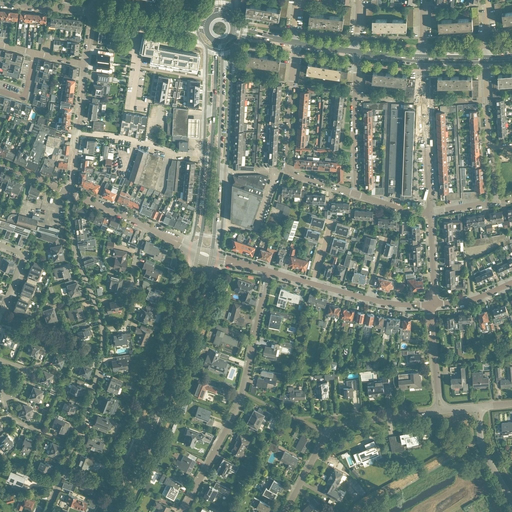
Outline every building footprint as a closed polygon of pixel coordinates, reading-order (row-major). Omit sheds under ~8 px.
[(262,18),(264,7),(247,5),(247,8),(246,11),(246,15),(262,18)] [(280,14),(281,11),(281,10),(264,7),(262,18),(279,20),(280,16),(280,14)] [(511,22),(511,12),(502,13),(502,14),(503,17),(503,20),(503,24),(511,22)] [(327,15),(310,14),(309,17),(309,20),(309,24),(326,26),(327,15)] [(343,28),(343,24),(343,21),(344,18),(344,17),(327,15),(326,26),(343,28)] [(55,27),(56,18),(51,17),(51,18),(48,18),(47,26),(55,27)] [(473,25),(472,22),(472,19),(472,18),(455,19),(456,30),(473,29),(473,25)] [(390,30),(390,19),(373,19),(373,20),(373,23),(373,26),(373,30),(390,30)] [(407,30),(407,27),(407,24),(407,21),(407,20),(390,19),(390,30),(407,30)] [(456,30),(455,19),(438,20),(438,21),(438,24),(439,27),(439,31),(456,30)] [(116,40),(111,34),(112,31),(99,29),(98,41),(107,43),(106,47),(109,51),(114,52),(115,44),(116,40)] [(142,39),(140,49),(143,49),(143,52),(152,53),(150,62),(196,70),(199,54),(157,47),(158,39),(144,36),(144,39),(142,39)] [(78,53),(78,48),(69,47),(68,47),(67,55),(75,55),(75,53),(78,53)] [(0,61),(1,62),(2,56),(6,57),(5,63),(9,64),(10,60),(11,56),(12,52),(0,49),(0,61)] [(97,53),(97,60),(109,62),(108,62),(109,56),(113,56),(114,52),(103,51),(102,54),(97,53)] [(10,60),(9,64),(20,66),(20,67),(21,67),(23,59),(22,59),(23,55),(12,52),(11,56),(16,57),(15,61),(10,60)] [(262,66),(264,56),(247,53),(246,57),(246,60),(246,63),(245,63),(246,63),(262,66)] [(279,69),(280,68),(280,65),(280,62),(281,58),(264,56),(262,66),(279,69)] [(37,63),(36,70),(40,71),(41,66),(45,66),(44,72),(48,73),(51,62),(39,59),(38,63),(37,63)] [(97,60),(98,61),(97,67),(102,68),(101,72),(112,73),(112,69),(109,68),(109,62),(97,60)] [(0,67),(3,68),(2,74),(6,75),(7,71),(8,67),(9,64),(5,63),(1,62),(0,61),(0,67)] [(323,75),(325,65),(308,62),(307,66),(307,69),(307,72),(323,75)] [(7,71),(6,75),(15,77),(18,78),(20,70),(20,67),(20,66),(9,64),(8,67),(14,68),(13,72),(7,71)] [(70,66),(66,65),(65,75),(68,75),(76,76),(77,68),(70,67),(70,66)] [(340,78),(341,74),(341,71),(342,68),(325,65),(323,75),(340,78)] [(36,74),(34,81),(39,83),(40,77),(44,78),(43,84),(47,84),(49,75),(50,73),(48,73),(44,72),(40,71),(36,70),(38,71),(37,72),(37,74),(36,74)] [(389,83),(390,73),(373,72),(373,75),(372,78),(372,81),(372,82),(389,83)] [(103,89),(103,86),(106,84),(106,82),(108,82),(109,75),(97,73),(96,81),(97,81),(97,85),(94,84),(92,95),(102,96),(103,92),(103,93),(104,92),(105,92),(105,91),(105,90),(105,89),(104,89),(103,89)] [(407,78),(407,75),(390,73),(389,83),(406,85),(407,78)] [(511,83),(511,74),(498,75),(498,79),(499,82),(499,85),(511,83)] [(75,80),(73,80),(73,77),(64,76),(63,79),(67,79),(66,84),(66,85),(74,86),(75,80)] [(472,87),(472,86),(472,83),(472,80),(472,76),(455,77),(455,87),(472,87)] [(455,87),(455,77),(438,77),(438,80),(438,87),(455,87)] [(249,88),(250,82),(250,78),(239,78),(239,81),(238,81),(238,87),(246,87),(249,88)] [(414,98),(416,79),(407,78),(406,85),(405,97),(414,98)] [(35,85),(33,93),(38,94),(39,88),(43,89),(42,95),(46,96),(48,87),(48,85),(47,84),(43,84),(39,83),(34,81),(34,82),(37,82),(36,84),(36,86),(35,85)] [(282,91),(282,85),(274,84),(274,82),(271,81),(270,90),(273,90),(282,91)] [(311,92),(321,93),(322,89),(307,87),(307,92),(301,91),(300,97),(311,98),(311,92)] [(344,101),(344,95),(341,94),(342,92),(334,91),(333,99),(344,101)] [(34,97),(32,105),(33,105),(36,106),(38,100),(42,101),(40,107),(45,108),(47,98),(47,96),(46,96),(42,95),(38,94),(33,93),(35,94),(35,95),(35,97),(34,97)] [(10,100),(9,100),(6,99),(6,98),(0,95),(0,104),(0,103),(4,104),(2,110),(6,111),(10,100)] [(72,102),(73,96),(62,95),(60,103),(70,104),(70,102),(72,102)] [(89,103),(89,110),(97,111),(97,108),(99,108),(99,102),(103,102),(103,99),(93,98),(93,103),(89,103)] [(20,103),(17,102),(10,99),(9,100),(10,100),(6,111),(9,112),(11,106),(15,108),(13,114),(17,115),(20,103)] [(376,115),(376,109),(375,109),(372,109),(369,109),(369,102),(364,103),(363,103),(364,103),(364,109),(364,115),(374,115),(376,115)] [(28,118),(31,108),(32,107),(28,106),(28,105),(20,103),(17,115),(20,116),(22,110),(26,111),(24,117),(28,118)] [(408,106),(408,104),(404,103),(404,105),(391,105),(388,197),(388,195),(401,196),(400,198),(405,198),(405,195),(412,195),(412,188),(411,188),(411,183),(412,183),(412,174),(411,174),(412,169),(413,169),(413,160),(412,160),(412,158),(413,158),(413,154),(412,153),(412,148),(413,148),(414,144),(413,144),(413,141),(414,141),(414,132),(413,132),(413,127),(414,127),(414,119),(413,118),(414,113),(415,113),(415,107),(408,106)] [(60,104),(59,112),(60,112),(62,112),(71,113),(71,108),(70,108),(70,105),(63,104),(60,104)] [(478,116),(478,110),(476,110),(476,104),(470,104),(471,111),(469,111),(470,117),(478,116)] [(167,132),(167,134),(171,134),(170,139),(172,139),(172,140),(177,140),(177,136),(180,136),(180,138),(182,138),(182,141),(185,141),(188,141),(189,141),(189,136),(189,117),(188,117),(188,118),(187,118),(188,109),(173,107),(173,121),(168,121),(167,132)] [(89,110),(88,118),(94,119),(92,130),(103,131),(104,122),(97,121),(98,115),(96,115),(97,111),(89,110)] [(123,113),(120,131),(124,132),(125,127),(129,127),(128,132),(131,114),(128,113),(127,115),(123,115),(123,113)] [(131,114),(128,132),(132,133),(133,128),(137,128),(136,133),(139,115),(135,115),(135,117),(131,116),(131,114)] [(279,121),(280,115),(269,114),(268,123),(278,124),(278,121),(279,121)] [(139,115),(136,133),(140,134),(140,129),(145,130),(147,116),(143,116),(143,118),(139,117),(139,115)] [(37,124),(41,125),(43,125),(45,118),(39,116),(37,121),(38,122),(37,124)] [(20,122),(21,118),(16,117),(14,120),(11,129),(13,130),(16,123),(19,124),(20,122)] [(35,124),(29,121),(25,129),(31,131),(35,124)] [(57,122),(56,129),(61,130),(67,132),(68,129),(69,129),(69,124),(61,123),(57,122)] [(279,133),(279,127),(278,127),(278,124),(268,123),(267,133),(270,133),(279,133)] [(45,151),(46,149),(46,144),(49,133),(39,129),(32,149),(36,151),(34,156),(33,155),(32,158),(29,157),(28,158),(25,166),(35,170),(42,152),(44,153),(45,151)] [(507,131),(507,129),(498,129),(499,139),(504,139),(504,135),(507,135),(506,131),(507,131)] [(55,164),(56,164),(58,153),(59,148),(61,136),(49,133),(46,144),(46,149),(45,151),(53,153),(51,158),(48,157),(47,160),(45,160),(40,172),(50,176),(55,164)] [(188,150),(188,142),(188,141),(185,141),(182,141),(182,138),(180,138),(180,136),(177,136),(177,140),(179,140),(179,149),(182,150),(183,150),(188,150)] [(97,146),(97,140),(85,139),(84,146),(86,146),(86,148),(84,147),(83,151),(85,152),(94,153),(95,145),(97,146)] [(6,140),(6,142),(0,155),(5,157),(8,150),(11,142),(6,140)] [(68,154),(69,150),(62,149),(62,148),(59,148),(58,153),(60,154),(64,155),(66,156),(68,157),(68,154)] [(138,183),(148,152),(138,149),(129,179),(131,180),(134,181),(136,182),(138,183)] [(15,153),(8,150),(5,157),(12,160),(15,153)] [(18,163),(23,152),(19,150),(14,161),(18,163)] [(23,152),(18,163),(25,166),(28,158),(29,157),(30,155),(23,152)] [(156,161),(157,158),(158,155),(148,152),(138,183),(142,185),(153,190),(154,187),(149,186),(150,183),(151,180),(152,177),(153,174),(154,171),(155,168),(156,165),(156,161)] [(64,158),(60,158),(60,154),(58,153),(56,164),(55,168),(58,168),(58,167),(62,168),(64,158)] [(86,155),(85,159),(81,158),(81,159),(80,161),(81,161),(81,164),(92,166),(93,166),(94,156),(86,155)] [(242,162),(243,155),(234,155),(234,169),(254,170),(254,166),(242,165),(242,162)] [(112,163),(112,159),(107,158),(107,156),(106,156),(103,156),(103,161),(102,165),(105,166),(111,166),(112,163)] [(92,170),(92,166),(81,164),(80,166),(79,168),(80,169),(82,169),(82,172),(89,173),(92,170)] [(7,183),(10,175),(6,173),(1,183),(0,186),(5,187),(7,183)] [(262,194),(268,177),(261,174),(260,174),(240,175),(239,174),(238,176),(233,175),(233,184),(262,194)] [(96,180),(93,179),(91,178),(90,180),(86,188),(90,190),(89,190),(91,191),(95,183),(96,180)] [(6,187),(4,191),(9,193),(10,191),(14,181),(9,179),(6,187)] [(20,189),(22,184),(14,181),(10,191),(18,194),(20,189)] [(99,189),(100,187),(99,187),(100,185),(95,183),(91,191),(93,192),(94,191),(97,193),(98,189),(99,189)] [(111,189),(108,188),(109,185),(106,183),(104,187),(105,187),(102,195),(105,196),(104,197),(107,198),(107,197),(111,189)] [(252,228),(253,225),(263,194),(262,194),(233,184),(231,220),(252,228)] [(36,199),(41,189),(31,185),(28,192),(29,192),(28,195),(36,199)] [(111,189),(107,197),(108,198),(110,199),(113,200),(116,192),(117,189),(118,187),(116,187),(113,185),(111,189)] [(145,194),(148,188),(141,185),(140,187),(139,190),(142,191),(142,192),(145,194)] [(449,192),(449,186),(440,187),(440,193),(441,193),(441,200),(445,199),(444,193),(448,193),(449,193),(449,192)] [(289,195),(289,187),(282,187),(282,194),(279,194),(277,201),(282,202),(282,195),(289,195)] [(304,200),(304,191),(301,191),(302,187),(295,187),(295,196),(295,199),(301,199),(301,200),(304,200)] [(126,193),(121,191),(116,201),(119,202),(119,203),(120,204),(121,203),(122,203),(126,193)] [(313,203),(314,194),(307,194),(307,192),(304,191),(304,200),(307,200),(307,203),(313,203)] [(127,206),(131,195),(126,192),(126,193),(122,203),(122,204),(124,205),(125,205),(127,206)] [(132,208),(136,197),(134,196),(135,193),(132,192),(131,196),(131,195),(127,206),(129,206),(129,207),(130,208),(131,207),(132,208)] [(191,199),(192,193),(183,192),(181,192),(180,198),(178,198),(178,200),(187,204),(187,199),(191,199)] [(328,209),(329,201),(326,201),(326,195),(320,195),(319,203),(319,206),(325,207),(325,208),(328,209)] [(136,197),(132,208),(132,209),(134,209),(135,209),(137,210),(141,200),(141,198),(136,196),(136,197)] [(150,215),(157,199),(155,198),(153,202),(151,207),(148,206),(145,213),(145,214),(147,215),(147,214),(150,215)] [(155,218),(159,210),(156,209),(160,201),(157,199),(150,215),(153,217),(154,218),(155,217),(155,218)] [(337,211),(338,203),(332,202),(332,201),(329,201),(328,209),(328,214),(331,214),(331,210),(337,211)] [(350,203),(344,203),(343,211),(349,211),(349,216),(352,216),(352,209),(349,209),(350,203)] [(89,210),(77,205),(74,204),(72,209),(82,213),(81,215),(86,217),(89,210)] [(145,213),(148,206),(142,204),(139,211),(142,212),(142,213),(144,213),(145,213)] [(291,208),(291,207),(286,205),(283,204),(281,210),(284,210),(283,214),(288,215),(289,213),(291,214),(292,209),(291,208)] [(160,220),(163,213),(164,213),(166,211),(168,206),(166,205),(163,210),(162,212),(159,210),(155,218),(156,218),(156,219),(158,220),(158,219),(160,220)] [(361,218),(361,210),(355,210),(355,209),(352,209),(352,216),(354,216),(354,218),(361,218)] [(165,214),(162,221),(165,221),(165,222),(166,223),(167,222),(167,223),(170,215),(172,212),(167,210),(166,214),(165,214)] [(172,225),(177,215),(178,213),(175,211),(173,217),(170,215),(167,223),(168,223),(168,224),(169,224),(170,224),(172,225)] [(373,211),(367,211),(367,219),(373,219),(372,224),(375,224),(376,216),(373,216),(373,211)] [(502,211),(496,212),(498,223),(504,222),(505,227),(508,227),(507,221),(504,221),(502,211)] [(498,223),(496,212),(490,213),(492,223),(489,224),(490,230),(493,229),(492,224),(498,223)] [(17,222),(19,215),(16,214),(14,214),(13,213),(12,213),(10,214),(9,215),(8,216),(8,217),(7,218),(7,219),(17,222)] [(35,229),(38,219),(19,214),(19,215),(17,222),(16,224),(35,229)] [(100,224),(103,217),(96,214),(95,217),(92,216),(89,222),(93,224),(93,222),(100,224)] [(313,214),(310,224),(323,227),(324,221),(319,220),(320,216),(313,214)] [(486,224),(485,219),(484,214),(478,215),(480,224),(480,227),(486,226),(487,231),(490,230),(489,224),(486,224)] [(178,227),(182,217),(179,216),(177,218),(176,218),(173,225),(176,226),(176,227),(177,227),(178,227)] [(283,232),(287,218),(282,216),(281,219),(278,218),(276,224),(275,227),(278,228),(277,231),(283,232)] [(384,226),(385,218),(379,218),(379,216),(376,216),(375,224),(378,224),(378,226),(384,226)] [(474,225),(472,216),(466,217),(467,220),(463,220),(464,223),(465,230),(468,229),(468,226),(474,225)] [(105,217),(100,228),(105,230),(107,227),(108,225),(107,225),(109,218),(105,217)] [(183,229),(186,222),(190,224),(191,221),(182,217),(178,227),(179,228),(180,229),(181,228),(183,229)] [(299,220),(290,217),(284,236),(289,238),(286,247),(290,249),(294,235),(299,220)] [(391,218),(390,226),(394,227),(393,227),(395,230),(396,230),(399,230),(400,222),(397,222),(397,219),(391,218)] [(13,230),(15,224),(1,219),(0,221),(0,226),(7,229),(3,239),(9,241),(13,230)] [(118,222),(115,221),(110,219),(108,223),(108,225),(107,227),(113,229),(112,232),(115,232),(118,222)] [(459,224),(459,227),(462,227),(462,219),(451,220),(451,221),(444,222),(444,228),(453,227),(453,224),(459,224)] [(122,235),(126,225),(118,222),(115,232),(122,235)] [(264,241),(268,230),(267,230),(270,223),(267,222),(263,234),(262,237),(261,240),(264,241)] [(30,229),(15,224),(13,230),(22,233),(17,245),(23,247),(30,229)] [(336,226),(335,232),(346,235),(347,235),(350,226),(343,224),(342,227),(336,226)] [(126,237),(130,227),(126,225),(122,235),(121,235),(126,237)] [(64,258),(62,250),(61,244),(59,245),(58,237),(60,238),(60,237),(31,228),(30,228),(40,231),(38,238),(52,242),(53,246),(51,247),(54,260),(64,258)] [(132,243),(138,230),(133,228),(129,239),(128,242),(126,245),(135,248),(136,245),(132,243)] [(308,229),(305,239),(312,240),(313,237),(319,239),(320,233),(308,229)] [(230,243),(229,247),(232,248),(233,248),(232,249),(235,250),(235,249),(237,250),(240,241),(241,239),(242,236),(243,231),(240,230),(237,239),(238,239),(237,241),(232,239),(230,243)] [(374,233),(365,230),(364,235),(366,236),(364,243),(376,245),(377,238),(373,237),(374,233)] [(421,238),(420,232),(412,232),(412,238),(408,238),(409,242),(417,242),(417,238),(421,238)] [(511,243),(510,243),(509,233),(503,234),(503,240),(504,246),(502,247),(504,246),(507,245),(510,243),(511,243)] [(252,240),(253,238),(250,238),(248,244),(245,243),(242,252),(245,253),(245,252),(247,253),(252,240)] [(334,238),(331,247),(344,251),(346,241),(334,238)] [(96,245),(95,239),(78,241),(79,247),(80,247),(81,250),(85,250),(85,246),(96,245)] [(399,241),(392,239),(391,244),(387,243),(384,254),(392,256),(393,252),(397,253),(399,241)] [(256,252),(257,247),(256,247),(253,246),(254,242),(254,241),(252,240),(247,253),(250,254),(250,255),(252,255),(253,255),(254,251),(256,252)] [(161,251),(159,250),(160,248),(153,246),(154,243),(146,241),(143,250),(154,253),(153,258),(161,260),(163,251),(161,251)] [(360,249),(359,253),(365,254),(368,255),(369,251),(374,252),(375,245),(364,242),(362,249),(360,249)] [(417,242),(409,242),(409,246),(411,246),(411,249),(412,249),(412,252),(421,251),(421,245),(418,245),(417,242)] [(270,261),(272,255),(275,256),(276,252),(277,250),(268,247),(267,250),(264,259),(270,261)] [(281,263),(284,254),(285,249),(277,247),(277,250),(276,252),(279,252),(276,262),(281,263)] [(295,266),(297,257),(293,256),(294,255),(296,249),(291,247),(289,256),(291,256),(289,264),(291,265),(295,266)] [(267,250),(261,248),(258,257),(264,259),(267,250)] [(124,270),(127,260),(124,260),(126,252),(114,249),(112,255),(116,256),(116,258),(113,267),(117,268),(117,269),(120,270),(121,269),(124,270)] [(349,266),(351,258),(352,255),(350,254),(347,254),(344,264),(339,263),(339,264),(338,264),(336,269),(337,269),(336,273),(339,274),(339,275),(339,277),(339,278),(340,279),(341,278),(342,278),(346,266),(345,266),(346,265),(349,266)] [(97,256),(87,255),(82,255),(83,260),(85,266),(95,263),(95,262),(99,261),(102,268),(103,268),(104,271),(106,270),(103,260),(102,256),(97,256)] [(303,258),(300,268),(304,269),(306,269),(309,260),(306,259),(307,257),(303,256),(303,258)] [(329,275),(332,266),(335,266),(338,257),(333,256),(330,263),(324,261),(322,269),(325,270),(324,273),(323,273),(325,274),(325,275),(326,275),(326,274),(329,275)] [(4,271),(9,259),(7,258),(6,259),(3,257),(3,258),(0,257),(0,268),(4,271)] [(454,263),(454,257),(445,257),(446,264),(449,263),(449,266),(461,266),(461,263),(454,263)] [(361,273),(360,273),(357,272),(358,267),(357,267),(358,262),(357,260),(351,258),(349,266),(355,268),(353,274),(350,274),(349,278),(349,279),(352,279),(352,281),(358,282),(361,273)] [(13,274),(17,264),(14,263),(14,262),(11,261),(11,260),(9,259),(4,271),(4,272),(9,272),(13,274)] [(145,262),(142,268),(147,270),(146,272),(144,276),(156,280),(159,272),(152,269),(154,266),(153,266),(155,263),(147,260),(145,263),(145,262)] [(503,264),(502,261),(496,264),(497,266),(501,274),(503,273),(504,273),(506,272),(506,271),(503,264)] [(511,269),(508,261),(503,264),(506,271),(511,269)] [(44,269),(42,268),(43,266),(34,262),(33,265),(32,265),(31,268),(30,268),(29,270),(41,275),(44,269)] [(70,275),(68,268),(70,268),(69,264),(54,268),(56,272),(54,272),(56,278),(64,275),(64,277),(70,275)] [(404,272),(404,268),(399,267),(399,266),(395,266),(394,273),(398,274),(398,271),(404,272)] [(455,269),(462,269),(461,266),(449,266),(449,269),(446,269),(446,276),(455,275),(455,269)] [(495,276),(492,269),(491,266),(485,269),(490,279),(491,279),(493,278),(495,276)] [(370,278),(367,278),(368,270),(362,269),(360,273),(361,273),(358,282),(365,284),(365,282),(369,283),(370,278)] [(485,269),(480,271),(484,281),(490,279),(485,269)] [(39,281),(41,275),(29,270),(28,273),(27,276),(28,276),(27,279),(36,283),(37,280),(39,281)] [(480,271),(474,273),(479,284),(481,283),(482,283),(484,282),(484,281),(480,271)] [(416,280),(415,275),(414,275),(414,272),(406,273),(407,279),(408,279),(409,283),(410,283),(410,285),(412,285),(412,289),(417,289),(416,280)] [(120,292),(123,278),(108,275),(106,285),(110,286),(111,285),(116,286),(115,291),(120,292)] [(383,288),(385,279),(376,276),(375,279),(373,283),(374,284),(373,286),(383,288)] [(424,289),(422,276),(418,277),(418,280),(416,280),(417,289),(417,290),(424,289)] [(37,286),(36,285),(36,283),(27,279),(26,282),(25,282),(24,284),(23,287),(35,292),(37,286)] [(393,288),(394,283),(394,281),(385,279),(383,288),(389,290),(390,287),(393,288)] [(238,280),(234,291),(239,293),(239,291),(245,293),(242,301),(242,303),(248,305),(249,303),(250,298),(249,297),(253,285),(238,280)] [(467,287),(467,283),(465,283),(465,280),(462,281),(462,284),(459,284),(458,281),(455,281),(446,281),(447,287),(454,287),(454,288),(465,288),(467,287)] [(79,290),(78,285),(77,285),(76,282),(68,285),(69,288),(65,289),(67,294),(70,292),(71,295),(80,293),(79,290)] [(158,301),(160,294),(159,294),(160,290),(155,289),(154,291),(151,290),(152,288),(142,284),(142,285),(143,290),(148,292),(147,294),(146,295),(145,295),(144,299),(149,301),(150,300),(155,302),(156,300),(158,301)] [(35,292),(23,287),(21,290),(22,290),(21,293),(22,293),(21,296),(30,299),(31,297),(32,298),(35,292)] [(298,303),(301,295),(289,292),(289,291),(281,289),(277,306),(285,308),(288,296),(293,297),(292,301),(295,302),(298,303)] [(316,305),(319,297),(310,294),(307,303),(316,305)] [(28,308),(30,302),(29,302),(30,299),(21,296),(19,299),(18,298),(17,301),(16,304),(28,308)] [(325,308),(327,299),(319,297),(316,305),(316,307),(318,308),(319,306),(325,308)] [(110,302),(110,304),(110,305),(106,306),(108,313),(112,312),(112,311),(122,309),(120,300),(110,302)] [(244,318),(238,317),(242,304),(234,302),(231,312),(229,312),(227,319),(230,320),(237,322),(236,324),(242,325),(243,322),(244,318)] [(26,314),(28,308),(16,304),(15,306),(14,309),(15,310),(14,313),(22,316),(24,313),(26,314)] [(84,317),(82,310),(84,310),(83,305),(69,310),(70,313),(68,314),(70,319),(78,317),(78,318),(84,317)] [(333,315),(336,306),(333,305),(333,306),(330,305),(328,313),(327,316),(333,317),(333,315)] [(508,312),(505,305),(499,307),(503,318),(509,316),(511,322),(511,321),(511,315),(511,314),(509,315),(508,312)] [(333,315),(333,317),(339,319),(341,308),(338,307),(339,306),(336,306),(333,315)] [(139,316),(138,319),(138,320),(139,320),(139,321),(142,322),(143,321),(147,323),(149,317),(153,319),(156,311),(153,310),(147,308),(146,307),(145,309),(144,310),(141,309),(139,315),(140,315),(140,316),(139,316)] [(503,318),(499,307),(493,309),(496,317),(493,318),(495,324),(504,321),(503,318)] [(56,315),(54,310),(54,311),(53,308),(44,310),(45,313),(42,314),(43,319),(46,318),(47,321),(56,318),(55,316),(56,315)] [(346,320),(349,310),(346,309),(347,309),(342,308),(340,320),(343,320),(343,319),(346,320)] [(288,313),(273,310),(273,313),(271,313),(269,326),(280,328),(282,317),(287,318),(288,313)] [(352,322),(355,311),(351,310),(349,310),(346,320),(349,320),(349,322),(352,322)] [(355,320),(355,324),(359,325),(359,324),(362,324),(365,313),(364,312),(363,312),(362,311),(361,312),(358,311),(357,320),(355,320)] [(487,311),(478,313),(480,322),(478,323),(480,332),(490,330),(488,321),(489,320),(487,311)] [(371,326),(374,315),(373,315),(373,314),(371,313),(371,314),(368,313),(366,322),(364,321),(362,330),(367,331),(367,330),(370,330),(371,326)] [(465,314),(458,315),(459,317),(459,325),(460,328),(460,329),(465,329),(466,332),(467,332),(465,314)] [(475,320),(475,317),(472,317),(471,314),(465,314),(467,332),(468,332),(467,325),(470,325),(473,328),(476,328),(476,327),(478,327),(477,322),(477,320),(475,320)] [(384,333),(387,317),(386,317),(385,316),(384,317),(381,316),(378,315),(378,316),(377,316),(376,324),(376,327),(381,328),(381,332),(384,333)] [(459,325),(459,317),(453,318),(453,317),(447,318),(447,322),(446,323),(446,325),(447,325),(448,330),(455,329),(460,328),(459,325)] [(387,326),(386,334),(392,334),(392,331),(393,329),(394,318),(388,318),(387,326)] [(410,339),(410,327),(411,327),(412,325),(411,325),(411,319),(407,319),(404,319),(404,324),(403,328),(401,328),(401,334),(400,338),(404,338),(404,339),(410,339)] [(241,339),(224,333),(225,331),(225,332),(227,327),(227,326),(218,323),(214,332),(217,333),(213,343),(219,345),(221,340),(238,346),(241,339)] [(145,346),(150,333),(151,333),(152,329),(141,325),(140,328),(136,327),(135,331),(139,333),(136,342),(145,346)] [(87,334),(92,333),(90,326),(82,328),(82,330),(77,331),(79,338),(83,337),(84,340),(88,339),(87,335),(88,335),(87,334)] [(2,337),(0,341),(9,346),(13,348),(15,342),(16,339),(20,341),(24,332),(13,328),(10,335),(5,333),(4,333),(3,335),(2,337)] [(128,346),(127,339),(131,338),(130,332),(113,335),(114,339),(113,339),(113,340),(114,340),(115,344),(122,343),(123,347),(128,346)] [(43,351),(46,345),(37,341),(36,345),(31,343),(27,353),(32,355),(36,356),(39,350),(43,351)] [(276,356),(278,348),(279,348),(280,344),(272,342),(272,343),(271,348),(265,347),(264,354),(266,354),(265,357),(276,359),(276,356)] [(484,359),(482,346),(475,348),(479,361),(484,359)] [(61,366),(65,357),(61,355),(62,352),(53,348),(50,354),(55,356),(52,363),(56,364),(61,366)] [(224,372),(227,363),(219,359),(215,358),(217,355),(218,352),(211,349),(210,352),(209,354),(208,354),(204,364),(206,365),(205,367),(210,370),(211,367),(224,372)] [(420,362),(420,353),(415,353),(414,350),(407,351),(408,362),(411,362),(420,362)] [(136,356),(124,357),(124,360),(113,361),(113,362),(113,361),(114,369),(114,370),(129,367),(133,362),(132,360),(136,359),(136,356)] [(90,372),(92,368),(85,365),(87,361),(81,358),(77,367),(81,369),(79,374),(88,377),(90,372)] [(497,384),(501,384),(501,387),(511,386),(511,365),(507,366),(508,379),(502,379),(501,376),(500,367),(495,367),(496,377),(497,384)] [(459,378),(451,378),(452,387),(463,386),(463,385),(464,390),(468,389),(467,383),(462,383),(466,383),(465,366),(458,367),(459,378)] [(260,369),(259,373),(265,375),(264,379),(258,377),(257,386),(267,388),(268,382),(274,383),(274,385),(276,385),(278,373),(260,369)] [(54,378),(52,377),(53,374),(44,370),(43,373),(42,373),(40,378),(41,378),(40,381),(49,384),(50,381),(53,382),(54,378)] [(484,376),(483,371),(473,372),(474,386),(481,385),(489,384),(488,376),(484,376)] [(419,377),(419,376),(419,372),(411,373),(398,374),(399,380),(399,383),(400,388),(406,388),(406,387),(409,387),(420,386),(420,380),(421,380),(421,377),(419,377)] [(384,391),(383,385),(389,384),(388,376),(383,377),(383,380),(374,381),(375,385),(368,385),(369,397),(379,396),(379,392),(384,391)] [(121,387),(123,383),(111,378),(107,390),(117,394),(119,387),(121,387)] [(329,390),(328,381),(327,381),(327,379),(322,379),(322,380),(317,381),(317,382),(318,392),(316,392),(316,397),(321,397),(321,398),(322,397),(322,396),(328,396),(328,390),(329,390)] [(353,389),(356,389),(356,380),(356,379),(352,380),(352,381),(347,381),(348,387),(343,387),(343,388),(340,388),(341,394),(344,393),(344,397),(354,396),(353,389)] [(218,388),(208,384),(198,380),(198,381),(199,381),(196,390),(194,390),(193,394),(203,398),(206,389),(216,393),(218,388)] [(83,394),(85,388),(77,385),(77,386),(72,384),(70,391),(77,394),(78,392),(83,394)] [(44,394),(42,393),(43,391),(34,387),(33,390),(32,389),(30,394),(31,395),(30,397),(39,401),(40,398),(43,399),(44,394)] [(306,399),(305,390),(303,390),(303,389),(294,389),(294,387),(289,387),(289,391),(290,391),(290,394),(284,394),(283,403),(294,403),(294,400),(306,399)] [(114,415),(119,402),(120,400),(114,398),(113,400),(104,396),(100,406),(99,409),(101,410),(114,415)] [(75,413),(78,406),(70,403),(69,405),(65,403),(62,409),(70,412),(71,411),(75,413)] [(34,412),(32,411),(33,408),(24,404),(22,407),(20,412),(21,412),(19,415),(29,418),(30,415),(32,416),(34,412)] [(208,417),(211,411),(198,406),(194,416),(207,421),(206,424),(212,426),(214,420),(208,417)] [(271,413),(265,410),(260,408),(258,411),(255,410),(248,423),(252,425),(250,428),(255,431),(256,427),(257,428),(263,417),(268,419),(271,413)] [(93,424),(92,427),(107,433),(108,429),(110,429),(112,425),(110,421),(109,421),(110,418),(106,416),(105,419),(98,416),(95,424),(93,424)] [(55,421),(54,421),(52,426),(60,429),(59,431),(65,433),(67,427),(69,427),(71,423),(57,418),(55,421)] [(511,422),(502,423),(503,434),(509,433),(508,432),(511,431),(511,422)] [(205,436),(187,429),(185,435),(187,436),(184,443),(193,447),(196,438),(203,441),(205,436)] [(419,443),(416,431),(412,432),(411,431),(400,434),(401,440),(396,441),(395,436),(389,437),(392,451),(405,448),(404,446),(407,445),(408,445),(412,444),(419,443)] [(243,452),(247,444),(248,444),(251,439),(240,433),(236,439),(238,440),(232,451),(242,456),(244,452),(243,452)] [(2,434),(0,435),(0,442),(1,444),(0,444),(0,446),(4,451),(8,447),(10,449),(14,445),(13,444),(14,443),(12,441),(13,441),(8,436),(5,438),(3,437),(4,436),(2,434)] [(104,443),(100,442),(101,439),(89,434),(85,445),(91,448),(91,447),(101,451),(101,450),(102,450),(102,449),(101,449),(104,443)] [(304,452),(309,442),(311,438),(303,434),(296,447),(304,452)] [(28,452),(31,444),(30,444),(32,439),(25,437),(22,445),(23,445),(22,450),(28,452)] [(360,451),(354,453),(357,463),(380,454),(374,440),(369,442),(372,449),(368,451),(367,448),(362,450),(362,451),(360,451)] [(279,451),(279,444),(272,441),(268,448),(272,450),(279,451)] [(58,454),(60,449),(61,446),(53,443),(51,446),(48,444),(46,449),(50,450),(49,453),(57,456),(58,454)] [(292,470),(298,459),(284,451),(280,459),(289,464),(287,467),(292,470)] [(196,460),(185,454),(181,461),(178,459),(175,465),(189,472),(196,460)] [(226,454),(224,458),(221,464),(220,464),(220,465),(221,465),(217,472),(226,477),(229,472),(230,473),(231,472),(232,472),(232,471),(236,473),(239,467),(233,463),(235,459),(226,454)] [(92,467),(95,461),(88,458),(89,458),(88,458),(81,455),(77,467),(85,470),(87,464),(92,467)] [(51,472),(53,465),(45,462),(45,464),(40,462),(38,468),(46,471),(46,470),(51,472)] [(360,475),(354,468),(351,471),(357,478),(360,475)] [(332,473),(329,478),(327,482),(328,483),(323,492),(337,500),(341,494),(332,489),(334,486),(335,487),(338,483),(341,478),(340,478),(343,473),(335,469),(332,473)] [(11,472),(7,480),(14,482),(13,484),(20,487),(19,491),(25,490),(27,486),(25,485),(22,484),(23,480),(24,479),(27,480),(29,476),(16,471),(15,474),(11,472)] [(176,493),(181,483),(163,474),(162,475),(162,474),(159,481),(165,484),(166,481),(172,484),(171,486),(171,485),(166,495),(173,499),(177,493),(176,493)] [(91,485),(93,481),(78,476),(76,480),(74,479),(73,479),(81,482),(79,487),(83,488),(82,490),(87,492),(88,490),(91,491),(93,486),(91,485)] [(282,488),(283,484),(271,478),(267,485),(268,485),(267,487),(266,487),(263,493),(274,498),(280,487),(282,488)] [(72,485),(64,481),(62,487),(70,490),(72,485)] [(227,497),(231,490),(217,483),(215,488),(213,487),(210,485),(204,496),(213,500),(218,492),(227,497)] [(84,509),(87,502),(77,499),(78,497),(72,495),(73,493),(69,491),(68,494),(69,495),(66,503),(74,506),(73,508),(81,510),(81,508),(84,509)] [(31,509),(35,501),(24,497),(23,498),(21,497),(18,502),(21,503),(20,505),(31,509)] [(268,511),(272,506),(257,499),(254,506),(260,509),(258,511),(268,511)] [(317,510),(321,506),(314,499),(307,505),(308,506),(304,510),(302,511),(317,511),(318,511),(317,510)] [(168,511),(171,507),(162,503),(155,500),(153,505),(159,508),(157,511),(168,511)]
